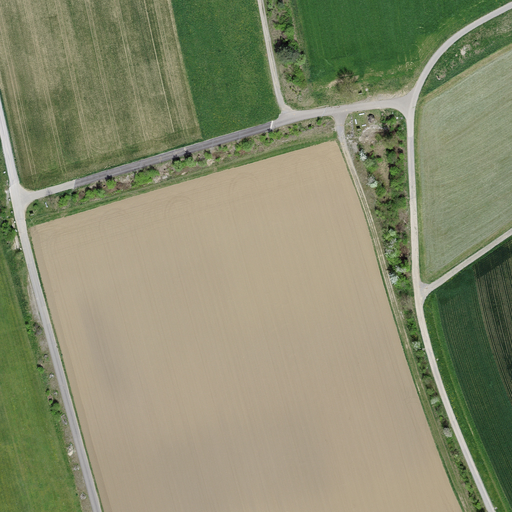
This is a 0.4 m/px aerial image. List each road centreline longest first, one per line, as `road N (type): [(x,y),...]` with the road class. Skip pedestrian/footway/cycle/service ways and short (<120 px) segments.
road 1 (unclassified): [(511,4),(434,58),(410,120),(419,312),(491,511)]
road 2 (track): [(337,110),(416,377),(471,511)]
road 3 (track): [(412,101),(310,114),(17,200)]
road 4 (unclassified): [(8,150),(97,511)]
road 5 (track): [(287,120),(259,0)]
